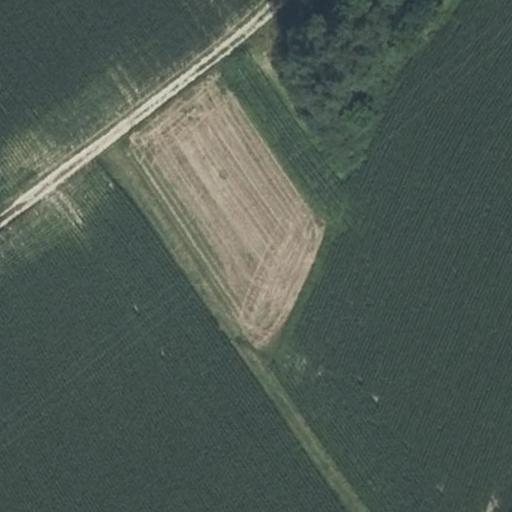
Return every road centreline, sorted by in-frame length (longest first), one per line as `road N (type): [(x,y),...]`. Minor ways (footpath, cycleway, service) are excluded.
road 1 (track): [(362,511),(108,138)]
road 2 (track): [(0,220),(289,0)]
